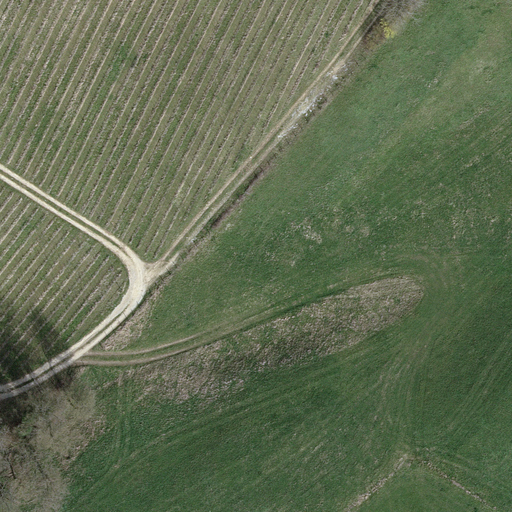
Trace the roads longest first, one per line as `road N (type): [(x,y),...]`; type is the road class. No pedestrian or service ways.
road 1 (track): [(0,172),(117,247),(152,279),(73,356),(0,392)]
road 2 (track): [(152,279),(304,109),(382,0)]
